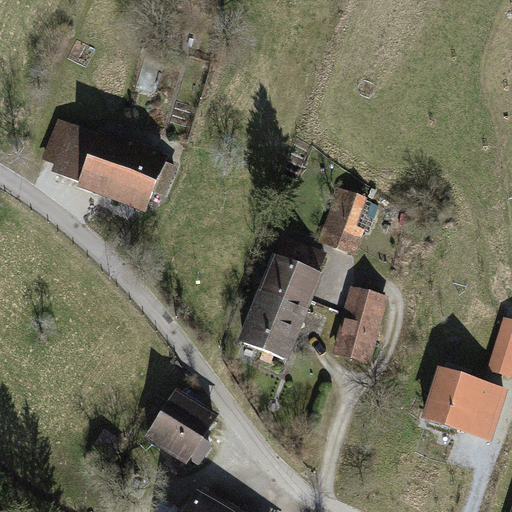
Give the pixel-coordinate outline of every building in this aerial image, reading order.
[(68,124),(50,167),(149,206),(166,163),(68,124)] [(339,195),(323,240),(346,249),(363,204),(339,195)] [(284,240),(263,294),(305,310),(326,257),(284,240)] [(511,315),(511,285),(497,281),(481,337),(505,343),(511,315)] [(382,299),(353,291),(338,351),(367,359),(382,299)] [(263,294),(245,340),(287,357),(305,310),(263,294)] [(407,401),(483,426),(501,365),(428,339),(407,401)] [(215,417),(177,393),(147,440),(186,463),(215,417)] [(234,511),(200,491),(188,511),(234,511)]
